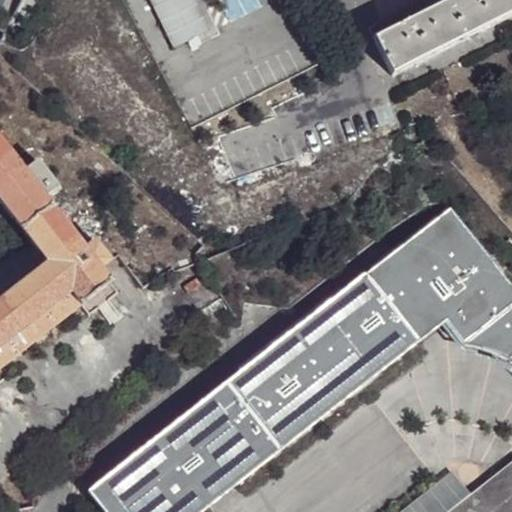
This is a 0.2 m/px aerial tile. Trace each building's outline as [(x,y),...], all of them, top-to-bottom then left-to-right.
[(153,0),(180,53),(220,33),(203,0),(153,0)] [(396,25),(372,37),(393,78),(475,37),(456,0),(445,0),(433,7),(411,18),(396,25)] [(423,0),(406,8),(411,18),(433,7),(429,0),(423,0)] [(511,0),(456,0),(475,37),(511,18),(511,0)] [(392,15),(396,25),(411,18),(406,8),(392,15)] [(0,347),(71,292),(101,270),(111,262),(97,243),(85,251),(46,199),(60,188),(39,162),(26,172),(0,140),(0,200),(48,263),(0,300),(0,347)] [(511,288),(457,217),(370,283),(423,351),(453,329),(463,342),(487,348),(509,357),(511,358),(511,288)] [(81,307),(111,284),(101,270),(71,292),(81,307)] [(208,511),(423,351),(370,283),(88,495),(90,496),(103,511),(208,511)] [(119,294),(111,284),(81,307),(89,317),(119,294)] [(0,370),(81,307),(71,292),(0,347),(0,370)] [(511,511),(511,459),(445,511),(511,511)] [(433,511),(464,488),(454,471),(400,511),(433,511)]
